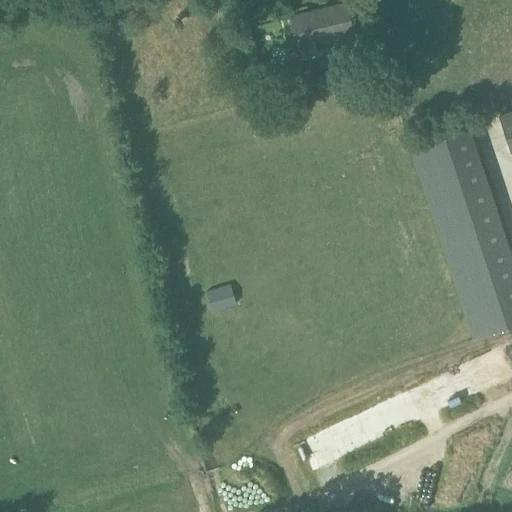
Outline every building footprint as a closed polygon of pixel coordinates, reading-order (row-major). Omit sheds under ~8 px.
[(346,2),(291,15),(299,47),(353,34),(346,2)] [(100,8),(103,21),(115,18),(112,6),(100,8)] [(375,56),(369,29),(357,32),(363,59),(375,56)] [(511,324),(511,259),(468,127),(410,146),(473,337),(511,324)] [(230,284),(206,291),(212,311),(236,304),(230,284)]
